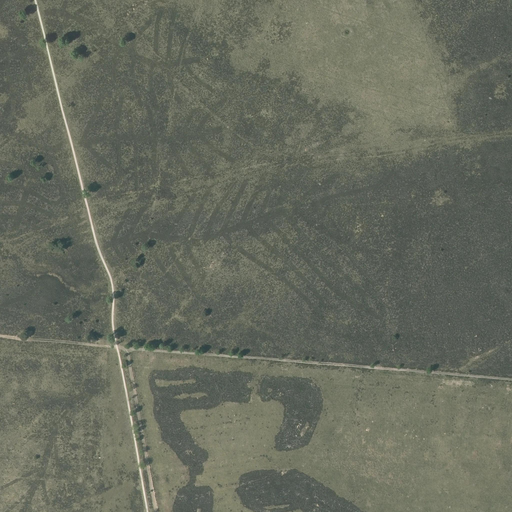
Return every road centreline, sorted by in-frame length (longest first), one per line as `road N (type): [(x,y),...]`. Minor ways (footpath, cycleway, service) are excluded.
road 1 (track): [(511,379),(126,348)]
road 2 (track): [(126,348),(155,511)]
